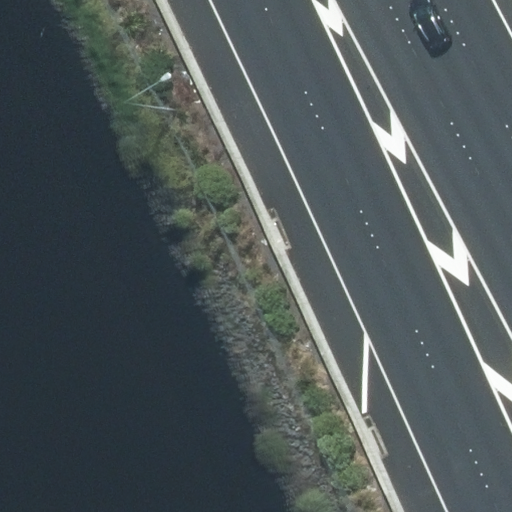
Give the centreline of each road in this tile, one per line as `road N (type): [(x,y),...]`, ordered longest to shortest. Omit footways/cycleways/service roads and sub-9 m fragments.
road 1 (motorway): [(505,511),(275,0)]
road 2 (motorway): [(511,157),(428,0)]
